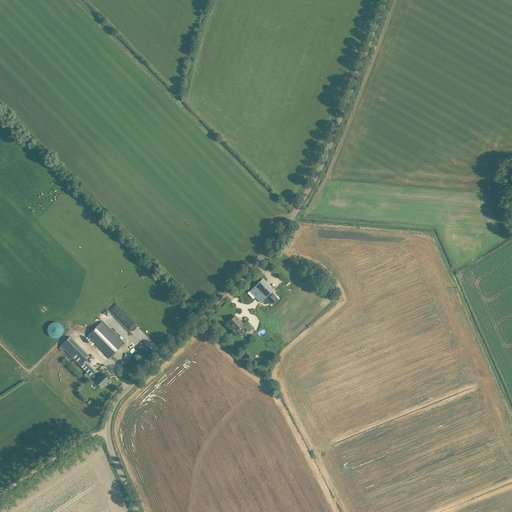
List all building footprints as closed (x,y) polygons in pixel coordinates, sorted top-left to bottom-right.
[(250,291),(261,303),(274,290),(263,279),(250,291)] [(239,333),(244,328),(249,324),(259,334),(274,349),(280,343),(265,329),(289,306),(274,291),(245,320),(246,321),(243,324),(235,316),(229,322),(239,333)] [(47,329),(47,330),(47,331),(48,332),(48,333),(48,334),(49,334),(49,335),(50,335),(50,336),(51,336),(51,337),(52,337),(53,337),(53,338),(54,338),(55,338),(56,338),(57,338),(58,338),(58,337),(59,337),(60,336),(61,336),(61,335),(62,335),(62,334),(63,333),(63,332),(63,331),(64,330),(64,329),(63,328),(63,327),(63,326),(62,326),(62,325),(62,324),(61,324),(60,323),(59,323),(59,322),(58,322),(57,322),(56,322),(55,322),(54,322),(53,322),(52,322),(51,323),(50,324),(49,325),(48,326),(48,327),(48,328),(47,328),(47,329)] [(87,336),(106,355),(110,358),(124,344),(102,322),(87,336)] [(147,335),(140,341),(149,352),(156,346),(147,335)] [(64,350),(85,371),(87,372),(83,376),(87,380),(96,371),(85,361),(89,356),(70,337),(60,346),(61,346),(59,348),(62,352),(64,350)] [(95,381),(98,384),(102,387),(109,380),(106,376),(103,373),(95,381)]
